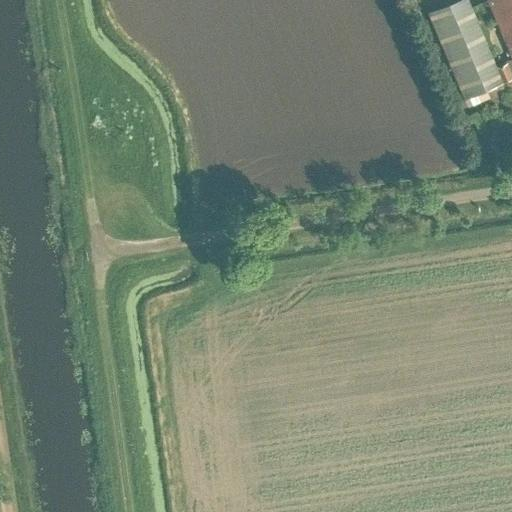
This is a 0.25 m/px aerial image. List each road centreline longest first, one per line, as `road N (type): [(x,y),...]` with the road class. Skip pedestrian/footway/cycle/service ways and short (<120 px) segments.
road 1 (track): [(57,0),(129,511)]
road 2 (unclassified): [(96,252),(511,188)]
